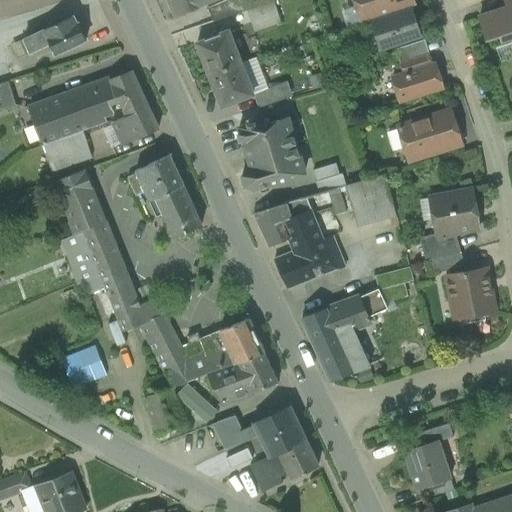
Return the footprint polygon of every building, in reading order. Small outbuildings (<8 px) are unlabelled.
[(169,0),(176,17),(215,0),(169,0)] [(240,0),(228,0),(208,9),(213,22),(245,11),(240,0)] [(271,0),(240,0),(245,11),(247,10),(272,1),(271,0)] [(413,0),(354,0),(362,23),(370,20),(386,15),(411,7),(415,5),(413,0)] [(280,23),(272,1),(247,10),(254,32),(280,23)] [(411,7),(386,15),(370,20),(380,51),(421,37),(411,7)] [(511,7),(507,9),(507,8),(479,18),(486,41),(499,36),(503,46),(511,42),(511,7)] [(73,17),(23,40),(29,53),(49,43),(54,55),(85,40),(79,27),(80,26),(79,23),(76,24),(73,17)] [(228,31),(197,43),(209,75),(241,63),(228,31)] [(423,41),(397,50),(401,63),(428,54),(423,41)] [(428,54),(401,63),(405,74),(431,66),(428,54)] [(241,63),(209,75),(221,106),(253,94),(241,63)] [(405,74),(392,78),(399,101),(442,87),(435,65),(405,74)] [(110,79),(28,108),(42,146),(82,131),(106,122),(104,118),(114,114),(109,105),(119,101),(123,110),(145,102),(145,101),(131,72),(110,80),(110,79)] [(7,80),(0,82),(0,108),(14,104),(7,80)] [(145,102),(123,110),(136,138),(157,129),(145,102)] [(451,110),(397,127),(405,150),(420,145),(454,134),(458,133),(451,110)] [(287,118),(265,125),(263,120),(239,127),(240,131),(239,133),(241,142),(244,143),(251,168),(245,170),(242,175),(246,188),(251,190),(304,174),(287,118)] [(82,131),(42,146),(52,172),(92,158),(82,131)] [(454,134),(420,145),(423,157),(458,146),(454,134)] [(420,145),(405,150),(408,161),(423,157),(420,145)] [(169,155),(135,171),(145,192),(149,202),(183,186),(169,155)] [(106,224),(84,170),(55,182),(56,185),(52,186),(57,201),(61,199),(70,222),(68,223),(74,236),(104,222),(105,224),(106,224)] [(145,192),(136,173),(127,177),(135,196),(145,192)] [(385,175),(346,186),(358,226),(396,216),(385,175)] [(183,186),(149,202),(156,216),(163,213),(174,238),(201,225),(183,186)] [(339,189),(327,193),(334,216),(346,212),(339,189)] [(472,190),(435,197),(438,213),(433,220),(436,234),(419,239),(426,262),(433,260),(430,249),(457,241),(455,234),(479,229),(472,190)] [(306,199),(254,215),(269,246),(287,239),(292,251),(275,259),(289,289),(345,267),(332,236),(323,240),(306,199)] [(74,236),(61,242),(76,284),(100,275),(122,331),(139,325),(145,322),(138,306),(105,224),(104,222),(74,236)] [(457,241),(430,249),(433,260),(461,253),(457,241)] [(433,260),(426,262),(430,276),(464,266),(461,253),(433,260)] [(403,281),(412,278),(408,265),(376,274),(384,301),(407,294),(403,281)] [(486,268),(446,276),(450,299),(455,302),(458,319),(495,312),(486,268)] [(358,297),(302,317),(331,381),(370,367),(353,330),(371,323),(358,297)] [(154,299),(138,306),(145,322),(162,315),(154,299)] [(200,340),(178,349),(162,315),(145,322),(139,325),(165,375),(165,373),(207,356),(200,340)] [(248,320),(221,330),(222,331),(229,347),(236,362),(240,361),(263,352),(248,320)] [(222,331),(200,340),(207,356),(229,347),(222,331)] [(79,358),(79,379),(99,379),(100,346),(78,346),(78,358),(79,358)] [(207,356),(165,373),(165,375),(172,388),(208,373),(236,362),(229,347),(207,356)] [(263,352),(240,361),(244,370),(254,392),(278,382),(263,352)] [(238,369),(211,380),(221,404),(254,392),(244,370),(238,369)] [(165,375),(148,380),(152,394),(172,388),(165,375)] [(152,394),(143,397),(156,433),(184,424),(172,388),(152,394)] [(289,406),(254,423),(255,424),(242,430),(241,431),(245,441),(259,434),(270,456),(305,440),(289,406)] [(236,416),(213,425),(225,450),(245,441),(241,431),(242,430),(236,416)] [(448,423),(409,436),(413,448),(437,441),(438,442),(452,437),(448,423)] [(305,440),(270,456),(279,476),(289,472),(292,478),(317,466),(305,440)] [(413,448),(404,451),(417,490),(450,479),(438,442),(437,441),(413,448)] [(70,471),(30,486),(31,487),(27,488),(29,492),(24,494),(30,511),(78,511),(85,509),(70,471)] [(25,473),(0,481),(0,496),(1,499),(27,488),(31,487),(30,486),(25,473)] [(453,490),(450,479),(417,490),(420,501),(453,490)] [(511,511),(511,497),(473,511),(470,504),(447,511),(511,511)]
